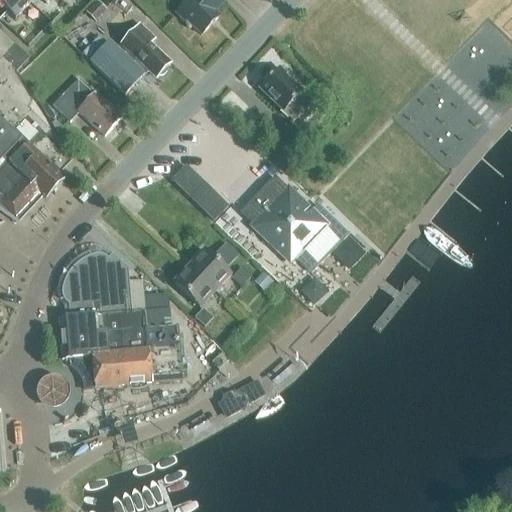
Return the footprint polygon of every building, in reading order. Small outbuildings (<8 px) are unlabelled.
[(26,0),(0,0),(0,7),(14,20),(30,3),(26,0)] [(225,2),(222,0),(167,0),(179,11),(173,16),(179,22),(186,22),(201,36),(219,17),(214,13),(225,2)] [(107,11),(96,1),(84,13),(95,23),(107,11)] [(155,50),(149,45),(154,40),(138,26),(119,46),(116,50),(108,43),(89,63),(124,97),(148,71),(156,79),(159,77),(163,76),(166,72),(166,68),(169,66),(154,52),(155,50)] [(0,65),(16,49),(0,32),(0,65)] [(0,164),(38,124),(26,111),(31,105),(27,99),(13,75),(28,61),(16,49),(0,65),(0,164)] [(259,90),(292,122),(279,136),(294,150),(304,139),(290,125),(300,115),(290,105),(301,94),(284,77),(285,76),(279,69),(259,90)] [(79,114),(91,125),(104,138),(120,120),(94,96),(95,95),(78,80),(51,108),(69,125),(79,114)] [(51,125),(57,133),(62,129),(54,121),(51,125)] [(0,164),(0,206),(15,220),(18,223),(28,213),(24,209),(39,194),(45,199),(63,179),(57,174),(64,166),(62,158),(63,157),(42,137),(48,133),(38,124),(0,164)] [(272,164),(277,168),(282,173),(283,171),(287,166),(278,157),(272,164)] [(185,168),(172,182),(213,222),(226,208),(185,168)] [(274,180),(252,202),(266,215),(254,227),(253,228),(254,229),(288,261),(289,263),(290,261),(293,258),(310,275),(347,236),(317,207),(316,208),(310,214),(288,193),(289,193),(287,192),(274,180)] [(214,257),(228,269),(239,257),(226,245),(214,257)] [(204,252),(189,268),(215,291),(229,276),(204,252)] [(69,320),(58,321),(61,361),(69,360),(91,359),(91,358),(148,352),(146,331),(145,331),(144,314),(131,315),(127,271),(111,256),(108,260),(104,257),(101,256),(97,255),(93,256),(89,257),(85,259),(80,262),(76,265),(73,268),(69,272),(67,276),(64,281),(62,285),(61,290),(61,294),(61,297),(63,301),(65,304),(67,306),(69,320)] [(215,291),(189,268),(174,285),(199,308),(215,291)] [(240,290),(249,281),(239,271),(230,280),(240,290)] [(256,281),(266,290),(273,283),(262,273),(256,281)] [(204,329),(213,319),(203,310),(194,319),(204,329)] [(83,383),(84,387),(85,391),(94,391),(150,386),(182,383),(177,329),(146,331),(148,352),(91,358),(91,359),(69,360),(69,367),(73,369),(76,371),(78,374),(81,378),(83,383)] [(228,364),(224,359),(222,357),(215,364),(221,371),(228,364)] [(57,407),(61,404),(64,400),(66,394),(65,389),(63,384),(59,380),(54,378),(49,377),(44,379),(40,381),(36,385),(34,389),(34,394),(35,399),(38,403),(42,407),(46,408),(51,409),(57,407)] [(253,404),(263,398),(256,385),(236,396),(236,397),(234,398),(233,401),(227,404),(227,403),(218,408),(223,417),(224,417),(226,420),(230,418),(230,419),(237,415),(237,414),(243,411),(243,408),(253,403),(253,404)]
